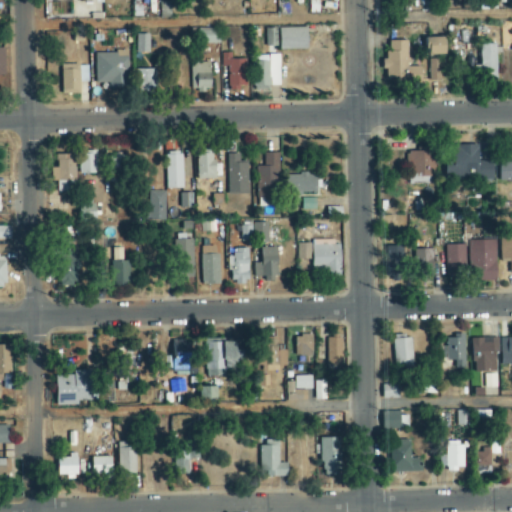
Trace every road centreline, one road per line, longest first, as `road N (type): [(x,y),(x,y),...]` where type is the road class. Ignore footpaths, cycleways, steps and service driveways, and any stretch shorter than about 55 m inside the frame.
road 1 (residential): [(38,511),(24,0)]
road 2 (residential): [(0,313),(511,301)]
road 3 (residential): [(0,511),(511,500)]
road 4 (residential): [(365,511),(356,117)]
road 5 (residential): [(0,125),(356,117)]
road 6 (residential): [(356,117),(511,113)]
